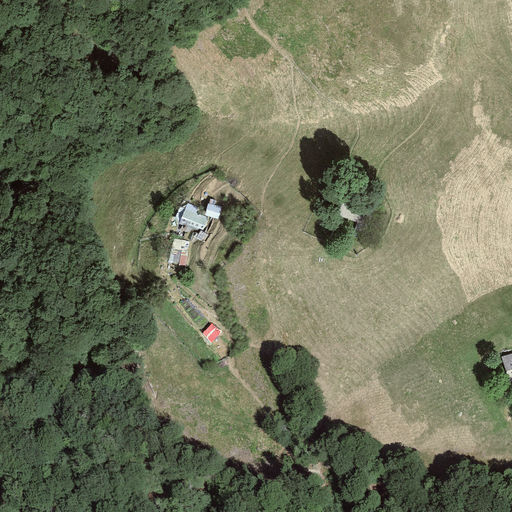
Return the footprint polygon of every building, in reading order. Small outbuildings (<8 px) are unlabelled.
[(365,210),(343,200),(337,214),(360,224),(365,210)] [(198,208),(187,203),(179,223),(202,232),(208,218),(196,213),(198,208)] [(221,207),(208,204),(205,216),(218,219),(221,207)] [(189,241),(173,239),(168,261),(179,263),(178,265),(185,265),(189,241)] [(214,343),(224,330),(214,322),(204,334),(214,343)] [(511,353),(501,357),(509,384),(511,382),(511,353)]
